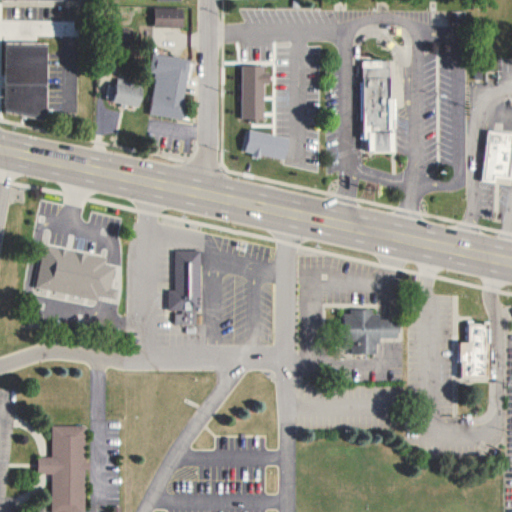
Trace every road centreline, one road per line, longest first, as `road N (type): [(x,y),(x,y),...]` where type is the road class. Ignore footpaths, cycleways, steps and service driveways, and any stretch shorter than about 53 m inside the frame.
road 1 (primary): [(511,261),(0,148)]
road 2 (residential): [(206,193),(206,0)]
